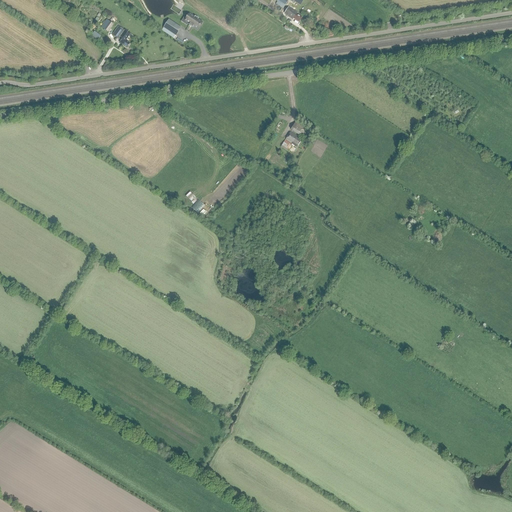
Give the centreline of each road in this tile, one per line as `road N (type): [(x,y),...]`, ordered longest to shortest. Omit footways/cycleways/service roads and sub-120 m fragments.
road 1 (unclassified): [(0,116),(511,39)]
road 2 (unclassified): [(0,83),(34,85),(511,12)]
